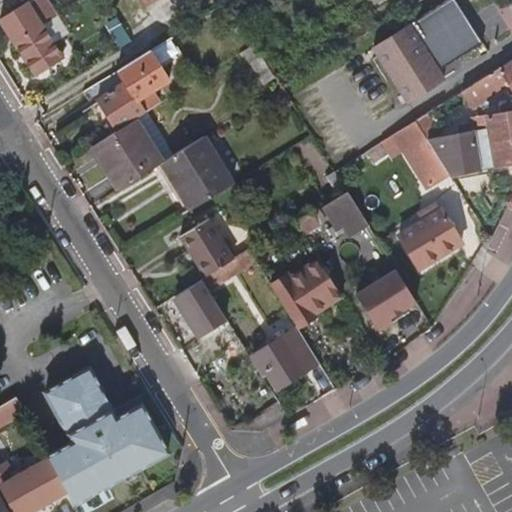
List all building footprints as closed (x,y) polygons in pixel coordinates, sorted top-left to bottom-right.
[(55,15),(45,0),(31,0),(0,19),(0,21),(34,74),(62,57),(52,41),(42,25),(55,15)] [(156,0),(136,0),(142,9),(156,0)] [(446,0),(370,48),(384,71),(464,20),(451,0),(446,0)] [(55,15),(42,25),(52,41),(66,34),(55,15)] [(384,71),(404,103),(440,81),(435,72),(479,45),(464,20),(384,71)] [(256,56),(252,49),(241,56),(261,86),(271,80),(256,56)] [(165,86),(146,55),(114,75),(120,85),(133,105),(165,86)] [(470,111),(509,86),(511,91),(511,59),(436,107),(412,123),(422,137),(445,174),(511,162),(511,101),(497,104),(499,113),(469,118),(471,130),(439,137),(429,129),(466,105),(470,111)] [(101,97),(120,85),(114,75),(94,87),(98,93),(101,97)] [(133,105),(120,85),(101,97),(91,103),(93,106),(112,137),(133,124),(141,118),(133,105)] [(289,109),(281,98),(270,106),(277,117),(289,109)] [(168,159),(141,118),(133,124),(159,164),(168,159)] [(399,151),(422,137),(412,123),(400,130),(378,144),(387,158),(399,151)] [(159,164),(133,124),(112,137),(89,151),(116,192),(158,165),(159,164)] [(445,174),(422,137),(399,151),(426,194),(448,179),(445,174)] [(228,185),(199,139),(168,159),(159,164),(158,165),(187,212),(228,185)] [(387,158),(378,144),(369,150),(378,164),(387,158)] [(488,186),(486,173),(449,179),(456,191),(488,186)] [(363,225),(344,196),(319,211),(332,231),(337,228),(343,238),(363,225)] [(418,225),(436,213),(432,206),(413,218),(418,225)] [(321,222),(315,212),(309,216),(315,226),(321,222)] [(299,236),(315,226),(309,216),(307,213),(291,223),(299,236)] [(416,272),(457,246),(436,213),(418,225),(395,239),(416,272)] [(228,262),(203,223),(176,240),(201,279),(203,278),(207,275),(228,262)] [(213,283),(249,261),(243,253),(228,262),(207,275),(211,281),(213,283)] [(337,297),(314,260),(285,278),(308,315),(337,297)] [(395,311),(411,301),(390,268),(349,294),(372,331),(387,322),(383,315),(394,308),(395,311)] [(207,284),(211,281),(207,275),(203,278),(207,284)] [(221,321),(196,282),(169,299),(194,338),(221,321)] [(198,345),(225,328),(221,321),(194,338),(198,345)] [(302,374),(291,356),(302,349),(293,333),(281,340),(280,338),(250,357),(261,374),(265,372),(276,390),(302,374)] [(315,366),(304,348),(302,349),(291,356),(302,374),(315,366)] [(73,511),(166,455),(138,408),(112,423),(86,379),(45,403),(71,448),(45,464),(73,511)] [(37,450),(8,402),(0,406),(0,420),(7,417),(25,448),(17,453),(21,460),(37,450)] [(257,434),(286,417),(279,406),(247,425),(252,433),(257,434)] [(252,433),(247,425),(238,430),(252,433)] [(33,511),(49,502),(30,470),(0,487),(0,489),(13,511),(33,511)]
